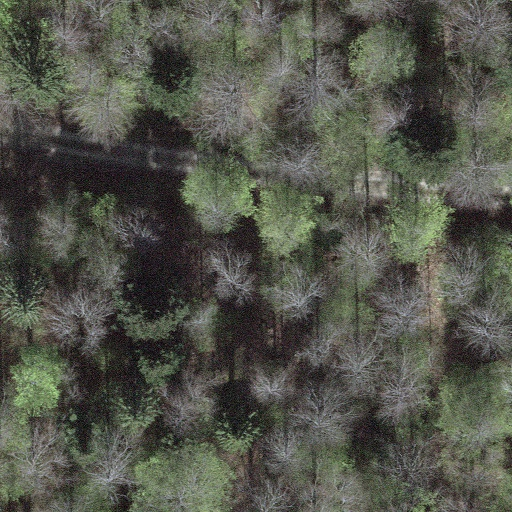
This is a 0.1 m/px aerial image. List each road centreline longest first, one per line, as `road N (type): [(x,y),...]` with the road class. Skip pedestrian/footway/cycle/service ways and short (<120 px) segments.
road 1 (track): [(0,174),(149,118),(283,97),(348,77),(511,2)]
road 2 (track): [(511,196),(375,188),(0,134)]
